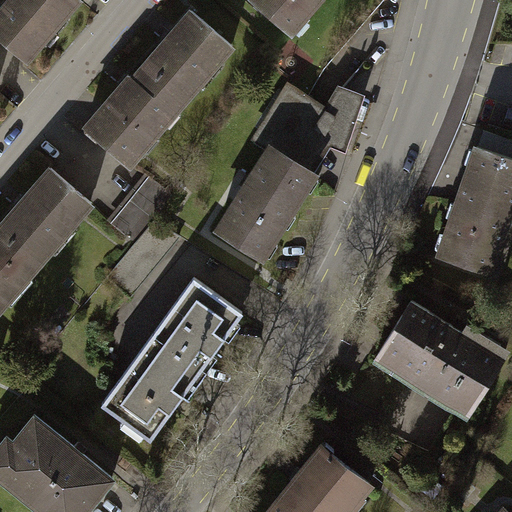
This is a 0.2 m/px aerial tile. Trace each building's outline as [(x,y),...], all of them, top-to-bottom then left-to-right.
[(82,4),(78,0),(10,0),(0,11),(0,44),(25,67),(82,4)] [(329,0),(251,0),(295,39),(329,0)] [(234,52),(190,15),(139,74),(184,112),(234,52)] [(184,112),(139,74),(88,133),(133,171),(184,112)] [(258,133),(277,145),(219,233),(267,265),(324,178),(316,172),(330,148),(347,154),(365,96),(338,86),(327,108),(287,86),(258,133)] [(511,163),(476,151),(438,260),(494,279),(511,225),(511,163)] [(96,211),(50,172),(1,229),(47,268),(96,211)] [(0,323),(47,268),(1,229),(0,229),(0,323)] [(244,318),(198,284),(152,347),(198,381),(244,318)] [(377,363),(472,421),(507,364),(412,306),(377,363)] [(198,381),(152,347),(105,409),(151,443),(198,381)] [(87,511),(115,478),(39,417),(17,444),(7,436),(0,443),(0,483),(35,511),(87,511)] [(324,446),(274,509),(277,511),(356,511),(376,488),(324,446)]
